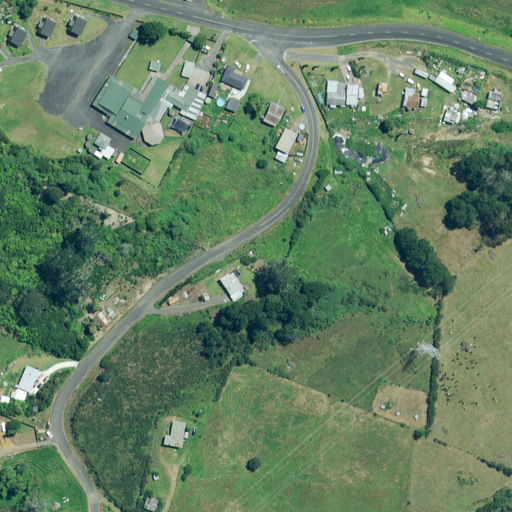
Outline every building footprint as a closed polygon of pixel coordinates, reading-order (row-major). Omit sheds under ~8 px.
[(49,38),(57,22),(47,17),(44,23),(40,21),(38,26),(41,28),(39,33),(49,38)] [(80,36),(87,22),(76,17),(74,21),(71,20),(68,25),(72,26),(69,31),(80,36)] [(27,33),(17,28),(15,32),(11,30),(9,35),(12,37),(9,42),(20,47),(27,33)] [(140,32),(134,29),(129,36),(136,40),(140,32)] [(161,64),(151,61),(149,69),(159,72),(161,64)] [(195,64),(185,61),(181,75),(190,78),(195,64)] [(234,68),(227,65),(220,81),(242,89),(246,78),(232,72),(234,68)] [(151,145),(159,143),(163,134),(161,123),(158,123),(167,107),(170,109),(173,104),(182,109),(180,113),(193,121),(200,110),(206,96),(186,84),(182,91),(169,84),(154,74),(141,95),(111,75),(92,104),(110,116),(106,122),(133,140),(141,129),(143,140),(151,145)] [(335,105),(340,105),(339,107),(346,107),(346,105),(356,105),(357,86),(345,85),(346,84),(337,83),(337,82),(326,81),(326,92),(325,104),(329,104),(329,108),(335,108),(335,105)] [(386,84),(377,83),(376,94),(385,95),(386,84)] [(405,88),(401,107),(406,107),(406,109),(415,111),(418,94),(413,93),(414,89),(405,88)] [(502,94),(487,91),(484,108),(498,111),(502,94)] [(284,108),(270,102),(262,121),(275,127),(284,108)] [(448,120),(442,114),(438,118),(443,124),(448,120)] [(188,125),(177,118),(172,126),(183,133),(188,125)] [(284,128),(270,155),(276,158),(277,156),(282,159),(295,135),(284,128)] [(101,132),(94,143),(99,147),(98,149),(101,151),(100,153),(95,150),(93,154),(100,158),(101,155),(108,159),(114,150),(106,145),(111,139),(101,132)] [(233,273),(228,276),(227,274),(219,279),(234,301),(243,296),(241,293),(245,290),(233,273)] [(207,292),(202,295),(205,301),(210,299),(207,292)] [(101,312),(99,309),(89,316),(100,329),(112,319),(104,309),(101,312)] [(40,371),(27,365),(17,388),(30,393),(40,371)] [(184,423),(172,421),(169,436),(164,435),(162,444),(179,447),(184,423)] [(152,511),(157,500),(146,496),(141,508),(152,511)]
